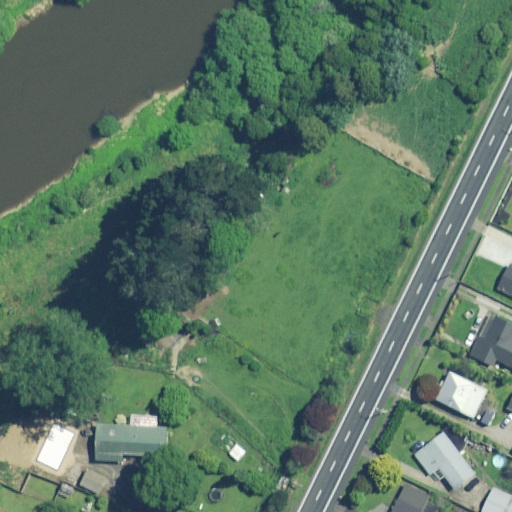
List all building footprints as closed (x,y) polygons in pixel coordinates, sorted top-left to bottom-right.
[(511,271),(503,290),(511,294),(511,271)] [(511,324),(494,316),(474,358),(498,370),(502,362),(511,366),(511,324)] [(491,392),(455,374),(441,402),(478,419),(491,392)] [(171,459),(173,430),(103,425),(100,462),(127,463),(128,456),(171,459)] [(480,476),(447,434),(418,456),(433,476),(442,469),(459,492),(480,476)] [(469,435),(465,442),(485,452),(489,445),(469,435)] [(246,452),(237,445),(230,454),(239,461),(246,452)] [(501,467),(502,457),(490,456),(490,466),(501,467)] [(107,479),(87,469),(80,485),(99,494),(107,479)] [(426,511),(434,497),(410,485),(396,511),(426,511)] [(511,511),(511,496),(497,490),(486,511),(511,511)]
